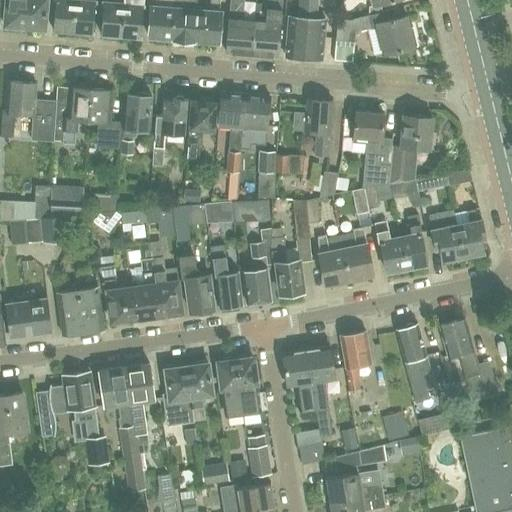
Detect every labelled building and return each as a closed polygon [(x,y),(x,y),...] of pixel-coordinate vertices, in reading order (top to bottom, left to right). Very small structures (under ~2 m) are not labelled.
[(27,0),(5,0),(5,5),(4,25),(25,27),(27,0)] [(27,0),(25,27),(45,28),(46,0),(27,0)] [(55,0),(53,29),(73,31),(75,0),(55,0)] [(75,0),(73,31),(93,32),(95,0),(86,0),(87,0),(83,0),(75,0)] [(123,0),(103,0),(101,33),(120,35),(123,0)] [(143,0),(123,0),(120,35),(141,37),(143,0)] [(172,38),(175,0),(153,0),(153,5),(152,5),(149,36),(172,38)] [(194,41),(196,9),(183,8),(183,0),(175,0),(172,38),(172,39),(194,41)] [(219,42),(220,22),(221,11),(219,11),(219,0),(210,0),(210,10),(196,9),(194,41),(195,41),(195,40),(219,42)] [(243,18),(244,0),(230,0),(229,17),(226,52),(252,54),(254,19),(243,18)] [(278,56),(280,36),(281,21),(280,21),(281,0),(268,0),(267,20),(254,19),(252,54),(278,56)] [(287,36),(286,56),(322,59),(325,18),(316,18),(317,0),(299,0),(298,16),(289,15),(287,36)] [(407,15),(388,20),(385,21),(382,11),(353,19),(353,20),(338,18),(336,40),(351,42),(352,33),(377,26),(384,54),(415,46),(414,45),(417,45),(413,26),(410,27),(407,15)] [(37,83),(9,81),(7,110),(2,110),(0,136),(13,137),(15,112),(34,114),(32,139),(55,140),(58,101),(35,99),(37,83)] [(91,88),(89,88),(87,83),(80,83),(76,87),(70,86),(68,118),(64,117),(62,143),(76,144),(78,119),(89,120),(91,88)] [(110,121),(111,110),(112,90),(91,88),(89,120),(100,121),(98,145),(121,147),(123,122),(110,121)] [(221,91),(219,111),(218,125),(232,126),(228,171),(230,171),(239,172),(241,147),(245,93),(221,91)] [(149,130),(150,116),(152,96),(150,96),(147,93),(141,92),(137,94),(126,93),(123,122),(121,147),(121,153),(132,154),(133,137),(136,137),(136,129),(149,130)] [(267,129),(268,115),(270,95),(245,93),(241,147),(250,147),(251,128),(267,129)] [(185,133),(186,120),(188,100),(185,100),(183,96),(177,95),(175,99),(163,98),(161,115),(157,115),(153,165),(163,165),(166,132),(185,133)] [(213,129),(214,122),(216,98),(198,97),(197,101),(192,100),(188,157),(199,158),(199,149),(196,145),(197,134),(200,134),(201,128),(213,129)] [(328,156),(331,120),(333,100),(307,98),(306,112),(295,111),(293,129),(305,130),(304,132),(316,132),(314,154),(328,156)] [(356,110),(353,136),(367,137),(365,163),(364,188),(376,186),(388,184),(392,149),(393,139),(382,137),(384,113),(356,110)] [(392,149),(388,184),(400,182),(408,180),(414,178),(417,148),(429,149),(429,147),(434,148),(436,133),(430,132),(432,117),(404,114),(400,150),(392,149)] [(276,172),(277,153),(277,150),(260,149),(258,197),(272,196),(274,196),(276,172)] [(277,153),(276,172),(308,173),(308,154),(277,153)] [(472,180),(470,169),(469,168),(447,174),(450,185),(472,180)] [(323,195),(334,193),(338,172),(327,170),(323,195)] [(431,177),(416,179),(418,191),(434,188),(431,177)] [(418,191),(416,179),(402,182),(391,184),(393,192),(394,197),(409,194),(411,206),(415,205),(420,204),(418,191)] [(49,216),(83,213),(85,186),(51,183),(51,185),(49,216)] [(36,184),(35,217),(43,216),(49,216),(51,185),(36,184)] [(238,187),(229,186),(228,200),(232,200),(237,199),(238,187)] [(364,188),(368,208),(380,206),(376,186),(364,188)] [(200,194),(201,190),(185,188),(184,201),(194,202),(200,202),(200,194)] [(368,208),(364,188),(354,190),(362,227),(353,229),(354,232),(340,235),(343,248),(349,278),(352,278),(352,280),(355,282),(366,280),(367,277),(367,275),(373,273),(367,244),(364,227),(372,225),(368,208)] [(93,212),(117,210),(118,194),(95,193),(93,212)] [(319,196),(307,199),(309,221),(321,220),(319,196)] [(310,238),(307,199),(293,198),(296,239),(310,238)] [(269,200),(257,200),(257,220),(269,220),(269,200)] [(233,222),(231,202),(220,203),(221,222),(233,222)] [(173,205),(147,207),(148,221),(174,218),(173,205)] [(457,225),(463,255),(483,251),(482,244),(486,243),(482,219),(478,220),(476,208),(467,210),(470,222),(457,225)] [(139,223),(147,222),(146,209),(137,210),(138,218),(139,223)] [(463,255),(457,225),(453,209),(429,214),(436,253),(441,252),(443,259),(463,255)] [(90,212),(91,225),(94,221),(109,233),(120,219),(122,218),(120,210),(117,210),(93,212),(90,212)] [(123,224),(131,224),(129,211),(121,212),(122,219),(123,224)] [(66,227),(91,225),(90,212),(83,213),(49,216),(43,216),(46,242),(67,240),(66,227)] [(411,234),(401,237),(406,267),(427,263),(422,235),(423,234),(419,214),(408,216),(411,234)] [(28,243),(46,242),(43,216),(35,217),(25,218),(28,243)] [(12,245),(28,243),(25,218),(9,219),(12,245)] [(386,221),(375,223),(379,243),(381,243),(386,271),(406,267),(401,237),(390,239),(386,221)] [(271,237),(270,250),(271,264),(276,263),(280,293),(288,292),(288,295),(300,294),(300,290),(303,290),(299,261),(311,260),(309,238),(297,239),(297,247),(285,248),(282,226),(271,228),(271,237)] [(254,269),(243,271),(247,303),(250,302),(252,305),(258,304),(259,301),(271,300),(266,265),(271,264),(270,250),(271,237),(271,228),(261,229),(263,241),(251,243),(254,269)] [(340,235),(327,237),(326,234),(318,235),(320,257),(325,283),(331,282),(332,284),(334,286),(345,284),(347,281),(346,279),(349,278),(343,248),(340,235)] [(180,312),(182,312),(176,267),(164,269),(161,240),(151,241),(159,315),(169,313),(170,317),(181,315),(180,312)] [(138,318),(159,315),(151,241),(139,243),(145,284),(133,286),(138,318)] [(242,303),(239,284),(238,271),(229,273),(225,244),(210,246),(214,276),(216,276),(220,306),(227,305),(227,309),(230,311),(239,310),(241,307),(240,304),(242,303)] [(213,307),(214,307),(209,273),(196,275),(193,253),(178,256),(181,279),(185,278),(190,311),(196,310),(197,313),(199,315),(211,314),(213,311),(213,307)] [(113,255),(100,256),(100,260),(101,266),(114,265),(113,255)] [(134,318),(131,298),(130,286),(117,288),(114,265),(99,267),(103,292),(107,292),(111,321),(122,320),(122,321),(131,320),(131,318),(134,318)] [(104,329),(101,309),(98,286),(57,292),(63,334),(104,329)] [(52,329),(49,310),(48,298),(36,300),(35,296),(27,297),(31,332),(52,329)] [(10,335),(31,332),(27,297),(17,298),(18,302),(5,304),(10,335)] [(496,385),(489,361),(478,364),(465,318),(439,325),(448,356),(460,353),(471,392),(496,385)] [(406,327),(396,329),(411,384),(416,400),(427,397),(423,381),(421,375),(431,372),(418,323),(414,324),(411,323),(407,324),(406,327)] [(371,363),(369,351),(366,331),(341,335),(350,391),(360,389),(356,365),(371,363)] [(335,379),(333,366),(330,346),(306,350),(315,408),(316,408),(320,435),(333,433),(325,380),(335,379)] [(301,410),(315,408),(306,350),(283,353),(287,386),(298,384),(301,410)] [(256,379),(261,378),(259,362),(254,362),(253,356),(248,357),(247,355),(235,356),(243,412),(267,409),(265,391),(257,392),(256,383),(257,383),(256,379)] [(226,415),(243,412),(235,356),(223,358),(223,361),(218,361),(222,388),(223,388),(226,415)] [(202,395),(212,394),(208,363),(206,363),(206,360),(195,362),(195,365),(187,366),(194,420),(205,419),(202,395)] [(144,435),(139,400),(155,398),(149,363),(124,366),(133,426),(134,436),(144,435)] [(194,420),(187,366),(179,367),(178,364),(167,366),(168,368),(165,369),(169,396),(164,397),(168,424),(184,422),(194,420)] [(134,436),(133,426),(124,366),(99,370),(103,405),(117,403),(129,490),(141,488),(134,436)] [(64,385),(50,387),(49,391),(49,393),(49,396),(49,398),(49,401),(50,403),(51,406),(52,408),(53,410),(73,408),(76,426),(72,427),(74,439),(77,438),(77,439),(85,438),(89,462),(107,460),(104,436),(99,436),(90,371),(63,375),(64,385)] [(28,429),(25,412),(23,392),(0,394),(0,464),(11,463),(7,431),(28,429)] [(455,407),(418,417),(423,433),(459,424),(455,407)] [(53,410),(39,412),(42,435),(54,433),(53,435),(55,436),(55,433),(56,431),(56,428),(56,425),(56,423),(56,420),(55,418),(54,415),(54,413),(53,410)] [(405,412),(384,417),(390,441),(411,435),(405,412)] [(490,511),(511,507),(511,424),(459,436),(475,511),(490,511)] [(187,444),(197,443),(195,428),(185,429),(187,444)] [(357,437),(356,435),(343,438),(345,450),(351,448),(359,447),(357,437)] [(418,444),(417,437),(400,440),(401,449),(402,454),(417,452),(420,451),(418,444)] [(321,442),(299,447),(302,464),(324,458),(321,442)] [(385,460),(383,447),(383,444),(359,450),(361,464),(385,460)] [(254,448),(258,477),(272,475),(268,446),(254,448)] [(247,472),(245,459),(233,461),(229,462),(230,466),(232,478),(235,478),(248,476),(247,472)] [(227,463),(203,467),(206,485),(229,481),(228,474),(227,463)] [(383,494),(383,493),(381,482),(360,485),(358,472),(326,477),(330,503),(383,494)] [(162,500),(175,498),(174,489),(172,479),(159,481),(162,500)] [(224,511),(236,511),(274,506),(270,482),(224,490),(226,505),(224,506),(224,511)] [(364,511),(364,510),(383,507),(385,507),(383,494),(330,503),(331,511),(364,511)] [(198,511),(196,496),(195,496),(194,496),(182,498),(182,499),(182,500),(184,511),(198,511)] [(0,503),(0,511),(10,511),(10,508),(0,503)]
